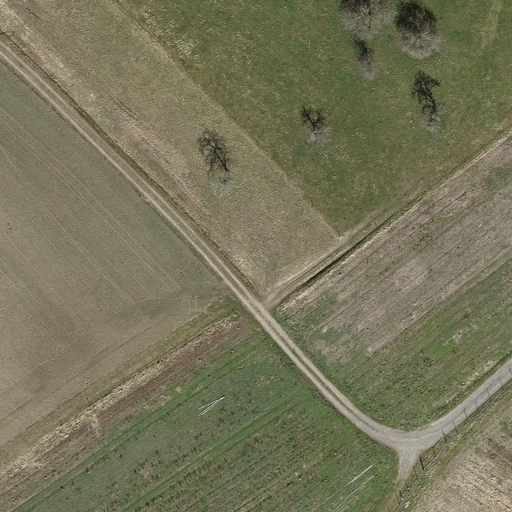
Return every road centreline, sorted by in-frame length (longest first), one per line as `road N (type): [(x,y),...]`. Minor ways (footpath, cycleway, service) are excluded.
road 1 (track): [(0,48),(367,425),(418,453)]
road 2 (track): [(511,369),(418,453)]
